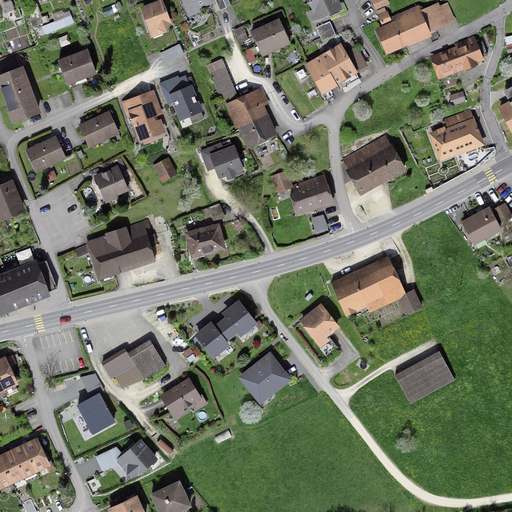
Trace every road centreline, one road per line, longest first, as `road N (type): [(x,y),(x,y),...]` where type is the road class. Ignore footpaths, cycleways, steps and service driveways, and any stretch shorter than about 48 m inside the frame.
road 1 (residential): [(499,12),(332,111),(335,170),(355,240)]
road 2 (residential): [(68,316),(0,126)]
road 3 (secondary): [(251,272),(68,316)]
road 4 (residential): [(21,328),(86,503)]
road 5 (residential): [(351,418),(268,311),(251,272)]
road 6 (secondary): [(506,166),(355,240)]
road 7 (residential): [(499,12),(486,112),(506,166)]
road 8 (track): [(472,503),(417,492),(351,418)]
